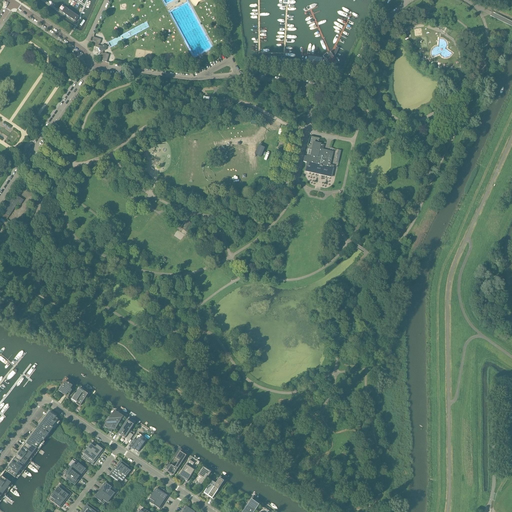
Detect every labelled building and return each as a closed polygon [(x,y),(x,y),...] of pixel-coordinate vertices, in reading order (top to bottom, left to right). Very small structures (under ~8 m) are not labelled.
[(80,18),(80,17),(61,5),(58,10),(57,11),(70,19),(75,23),(75,24),(76,24),(69,34),(71,35),(77,25),(80,28),(85,21),(80,18)] [(446,27),(443,32),(444,32),(444,33),(448,36),(449,36),(452,31),(448,28),(449,27),(448,26),(447,28),(446,27)] [(99,44),(100,41),(101,41),(100,40),(93,37),(92,42),(96,43),(95,46),(94,46),(95,46),(94,47),(95,47),(97,48),(98,48),(98,46),(99,44),(100,44),(99,44)] [(330,51),(324,55),(329,63),(331,66),(337,62),(330,51)] [(108,55),(108,54),(107,55),(105,55),(105,54),(105,53),(104,54),(103,54),(100,53),(100,54),(100,56),(99,56),(100,56),(100,57),(103,58),(102,61),(107,62),(109,56),(108,55)] [(286,65),(286,69),(286,70),(286,65),(297,66),(298,61),(284,59),(284,64),(286,65)] [(314,143),(311,156),(309,155),(307,155),(307,157),(305,156),(304,162),(307,163),(306,172),(332,178),(334,169),(330,168),(334,152),(323,150),(324,145),(321,145),(321,144),(314,143)] [(14,201),(18,204),(20,206),(20,205),(24,201),(17,196),(14,201)] [(10,199),(4,208),(1,212),(9,217),(18,204),(14,201),(10,199)] [(187,222),(183,228),(182,229),(187,232),(192,225),(187,222)] [(65,382),(59,391),(60,392),(59,392),(62,394),(68,398),(72,391),(70,390),(73,387),(70,385),(69,385),(70,385),(68,384),(65,382)] [(81,405),(87,396),(88,395),(80,389),(71,401),(80,407),(81,405)] [(37,429),(27,442),(31,445),(36,448),(42,440),(43,441),(44,442),(51,432),(53,429),(52,428),(57,420),(58,421),(58,420),(53,416),(49,413),(39,426),(40,426),(38,430),(37,429)] [(112,429),(114,430),(115,428),(118,424),(118,423),(119,423),(121,420),(121,418),(121,417),(116,414),(112,414),(110,417),(110,419),(109,419),(105,425),(105,427),(107,429),(108,429),(108,432),(111,433),(112,429)] [(118,434),(125,438),(129,432),(133,425),(127,421),(122,427),(118,434)] [(143,445),(145,442),(141,440),(142,440),(139,438),(139,439),(138,438),(136,441),(134,439),(130,444),(133,446),(131,448),(132,448),(132,449),(134,451),(134,450),(138,452),(141,448),(141,449),(143,446),(143,445)] [(26,444),(23,448),(27,451),(31,454),(33,455),(37,449),(36,448),(31,445),(27,442),(28,443),(26,445),(26,444)] [(94,443),(92,445),(90,444),(87,449),(88,450),(98,458),(100,455),(99,454),(101,453),(102,453),(104,451),(98,446),(94,443)] [(19,454),(27,460),(28,461),(33,455),(23,448),(20,451),(21,452),(19,454)] [(98,458),(88,450),(87,449),(83,454),(85,455),(83,457),(87,461),(93,465),(95,462),(94,462),(95,460),(96,460),(98,458)] [(177,457),(176,459),(177,460),(179,461),(175,468),(173,466),(173,467),(171,465),(171,466),(170,466),(167,472),(168,473),(173,476),(180,466),(186,456),(182,453),(180,452),(179,454),(177,457)] [(18,456),(17,456),(14,459),(24,466),(28,461),(27,460),(19,454),(18,456)] [(20,472),(24,466),(14,459),(12,463),(11,466),(18,471),(20,472)] [(117,469),(126,476),(132,469),(121,461),(119,464),(120,465),(117,469)] [(187,464),(189,461),(179,476),(179,477),(180,476),(184,478),(184,479),(187,482),(196,469),(195,468),(195,469),(190,466),(190,465),(189,465),(187,464)] [(70,470),(79,477),(83,473),(84,474),(86,471),(75,462),(70,470)] [(20,472),(18,471),(11,466),(9,468),(8,467),(5,471),(9,474),(15,478),(20,472)] [(198,484),(201,486),(207,476),(208,477),(211,473),(203,467),(197,476),(201,478),(198,484)] [(126,476),(117,469),(113,474),(112,473),(109,476),(120,484),(126,476)] [(79,477),(70,470),(64,477),(75,486),(77,483),(76,481),(79,477)] [(0,484),(7,490),(11,484),(5,479),(1,476),(0,478),(0,484)] [(211,482),(205,492),(204,493),(212,499),(219,489),(224,482),(219,479),(215,485),(211,482)] [(100,490),(110,497),(111,499),(115,494),(113,493),(115,490),(111,487),(105,483),(103,485),(104,486),(103,488),(102,487),(100,490)] [(61,486),(60,489),(58,487),(54,492),(56,493),(66,501),(68,498),(67,498),(68,496),(69,497),(71,494),(66,490),(61,486)] [(153,494),(154,495),(165,502),(167,499),(166,498),(167,497),(168,497),(170,494),(164,490),(159,487),(158,490),(156,489),(153,494)] [(104,505),(106,502),(107,504),(111,499),(110,497),(100,490),(98,493),(99,493),(97,495),(96,494),(94,497),(100,501),(104,505)] [(66,501),(56,493),(54,492),(51,497),(52,498),(50,501),(55,504),(60,508),(62,505),(63,503),(64,504),(66,501)] [(165,502),(154,495),(153,494),(149,499),(151,500),(150,502),(154,505),(160,509),(162,506),(161,506),(162,504),(163,505),(165,502)] [(254,511),(258,506),(259,505),(251,500),(242,511),(254,511)] [(83,511),(98,511),(88,503),(85,506),(87,507),(83,511)]
